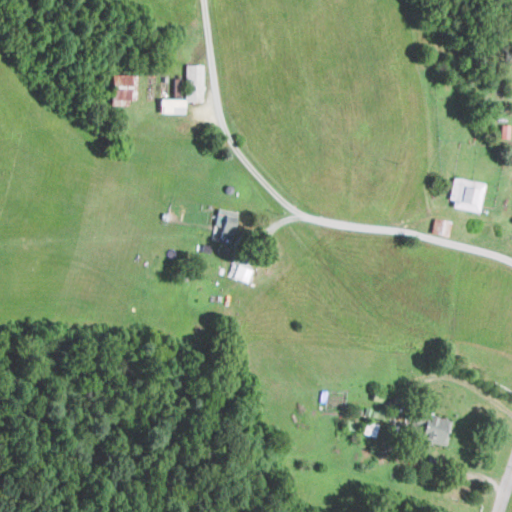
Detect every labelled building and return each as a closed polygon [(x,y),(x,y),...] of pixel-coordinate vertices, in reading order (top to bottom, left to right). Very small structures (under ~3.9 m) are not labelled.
[(202,64),(184,64),(183,101),(201,101),(202,64)] [(134,74),(105,74),(105,99),(133,99),(134,74)] [(182,113),(183,98),(157,98),(157,112),(182,113)] [(508,138),(508,124),(498,124),(498,138),(508,138)] [(475,213),(483,184),(453,176),(445,205),(475,213)] [(218,225),(216,236),(230,238),(235,212),(216,207),(212,224),(218,225)] [(420,415),(416,439),(445,444),(449,420),(420,415)]
